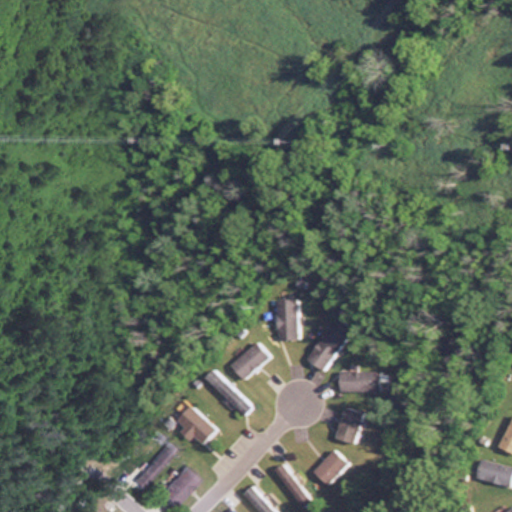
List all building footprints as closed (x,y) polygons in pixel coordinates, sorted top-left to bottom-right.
[(275,296),(275,337),(298,337),(298,296),(275,296)] [(353,327),(335,314),(304,357),(322,369),(353,327)] [(268,354),(255,339),(229,363),(242,378),(268,354)] [(203,376),(241,413),(251,403),(213,366),(203,376)] [(337,389),(379,389),(379,369),(337,369),(337,389)] [(200,442),(214,427),(190,403),(175,418),(200,442)] [(511,413),(511,414),(498,446),(511,452),(511,413)] [(126,480),(134,488),(173,449),(165,440),(126,480)] [(509,485),(511,475),(511,465),(480,457),(475,476),(509,485)] [(307,500),(282,461),(274,466),(298,505),(307,500)] [(167,505),(194,477),(179,463),(152,492),(167,505)] [(240,493),(259,511),(277,511),(249,483),(240,493)]
